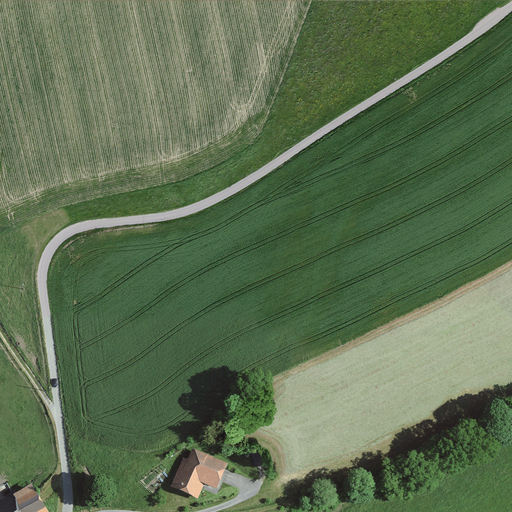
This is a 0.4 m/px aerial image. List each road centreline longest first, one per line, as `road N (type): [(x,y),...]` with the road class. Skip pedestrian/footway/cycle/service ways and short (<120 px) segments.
road 1 (residential): [(511,6),(226,193),(173,214),(75,228),(55,243),(43,284),(68,511)]
road 2 (track): [(246,511),(403,465),(511,414)]
